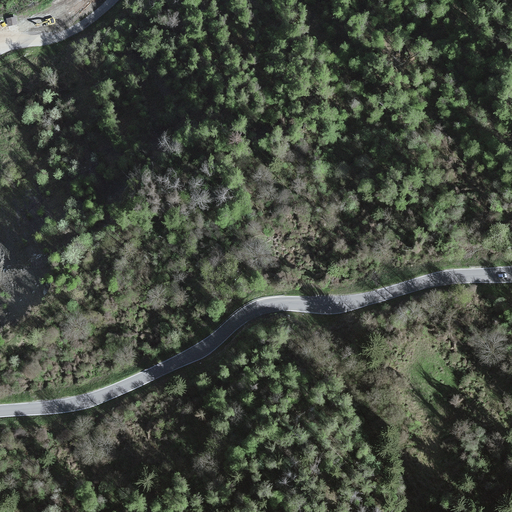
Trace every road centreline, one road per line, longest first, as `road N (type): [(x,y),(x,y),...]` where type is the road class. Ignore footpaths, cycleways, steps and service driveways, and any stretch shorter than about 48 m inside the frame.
road 1 (tertiary): [(0,411),(98,398),(184,358),(265,305),(345,304),(441,277),(511,274)]
road 2 (track): [(112,0),(74,30),(0,57)]
